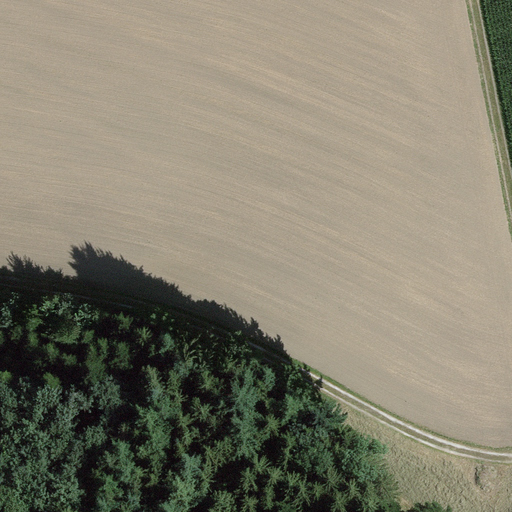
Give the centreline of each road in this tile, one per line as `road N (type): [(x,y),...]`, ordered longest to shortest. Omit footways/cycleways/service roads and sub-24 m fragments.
road 1 (track): [(511,459),(408,433),(225,340),(126,307),(0,288)]
road 2 (track): [(511,192),(475,0)]
